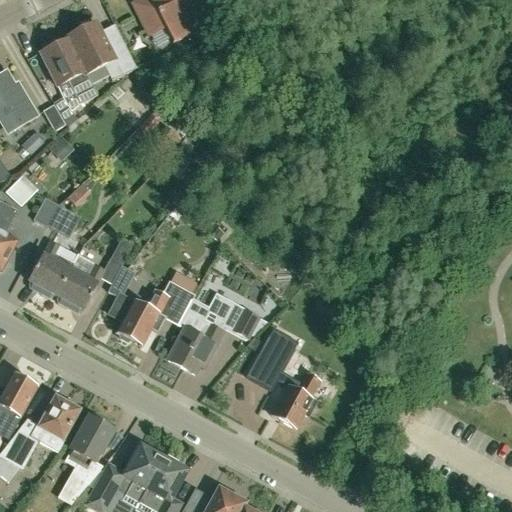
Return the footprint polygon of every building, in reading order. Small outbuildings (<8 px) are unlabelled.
[(191,4),(176,11),(170,0),(146,0),(143,1),(142,0),(140,0),(131,4),(136,15),(139,13),(150,37),(165,29),(173,46),(204,30),(204,29),(193,8),(191,4)] [(170,0),(176,11),(191,4),(189,0),(170,0)] [(79,33),(66,40),(67,42),(68,41),(85,78),(86,77),(104,68),(109,79),(112,84),(136,72),(124,47),(110,54),(101,36),(100,34),(95,25),(92,27),(90,24),(86,23),(79,26),(78,30),(79,33)] [(110,54),(124,47),(115,29),(101,36),(110,54)] [(43,54),(40,55),(57,89),(67,84),(79,108),(97,99),(91,88),(86,77),(85,78),(68,41),(67,42),(55,48),(54,45),(50,44),(43,47),(41,51),(43,54)] [(37,118),(20,89),(16,91),(6,73),(0,76),(0,114),(6,126),(13,121),(18,129),(37,118)] [(141,91),(155,105),(165,95),(151,81),(141,91)] [(52,106),(63,124),(73,118),(61,100),(52,106)] [(42,114),(54,134),(64,128),(53,108),(42,114)] [(43,145),(42,144),(45,142),(36,134),(34,136),(33,136),(20,148),(21,149),(16,154),(24,162),(29,157),(30,158),(43,145)] [(22,178),(4,195),(20,210),(37,192),(22,178)] [(45,229),(57,207),(44,201),(32,223),(45,229)] [(0,273),(16,243),(4,236),(16,213),(0,204),(0,273)] [(69,214),(57,207),(45,229),(58,236),(69,214)] [(109,262),(121,268),(124,262),(132,246),(121,240),(109,262)] [(77,258),(59,249),(50,244),(44,256),(43,256),(28,284),(41,291),(39,293),(40,297),(49,301),(52,300),(53,297),(56,299),(79,257),(78,257),(77,258)] [(79,257),(56,299),(58,299),(56,302),(57,306),(65,310),(69,309),(70,306),(83,313),(98,286),(97,286),(104,273),(94,268),(96,266),(79,257)] [(177,329),(193,298),(190,296),(195,285),(175,274),(170,285),(169,285),(163,297),(154,293),(145,311),(119,297),(108,317),(122,325),(116,336),(118,337),(118,341),(126,346),(130,343),(140,349),(150,332),(157,335),(164,322),(177,329)] [(205,365),(222,334),(223,333),(225,330),(248,343),(251,338),(252,339),(267,326),(259,321),(260,320),(231,304),(216,331),(211,328),(217,316),(192,303),(194,298),(194,297),(193,298),(177,329),(183,332),(167,363),(193,377),(201,363),(205,365)] [(293,352),(268,338),(245,380),(271,394),(276,384),(287,390),(273,415),(272,417),(271,419),(272,419),(279,423),(295,432),(303,417),(307,419),(316,404),(310,401),(319,384),(306,376),(300,386),(280,375),(293,352)] [(254,355),(259,345),(252,341),(245,350),(254,355)] [(37,392),(33,390),(33,384),(27,381),(23,384),(12,378),(3,394),(0,392),(0,439),(8,445),(37,392)] [(0,461),(19,472),(21,474),(38,445),(58,456),(66,444),(82,416),(74,412),(74,407),(68,404),(64,407),(55,402),(47,416),(44,414),(36,429),(29,441),(16,434),(8,445),(0,455),(0,461)] [(102,469),(94,464),(98,456),(100,457),(113,433),(112,432),(114,429),(91,416),(89,420),(88,419),(72,447),(63,465),(74,471),(57,502),(68,509),(102,469)] [(29,441),(36,429),(25,423),(16,434),(29,441)] [(140,505),(163,461),(139,448),(125,473),(109,464),(102,478),(84,510),(87,511),(133,511),(139,506),(140,505)] [(163,461),(140,505),(139,506),(133,511),(179,511),(183,506),(172,500),(186,474),(176,468),(176,463),(167,458),(163,461)] [(0,461),(0,482),(7,488),(19,472),(0,461)] [(191,491),(183,506),(179,511),(206,511),(212,503),(191,491)] [(245,506),(230,498),(231,495),(224,491),(221,493),(218,491),(212,503),(206,511),(241,511),(243,510),(245,506)]
